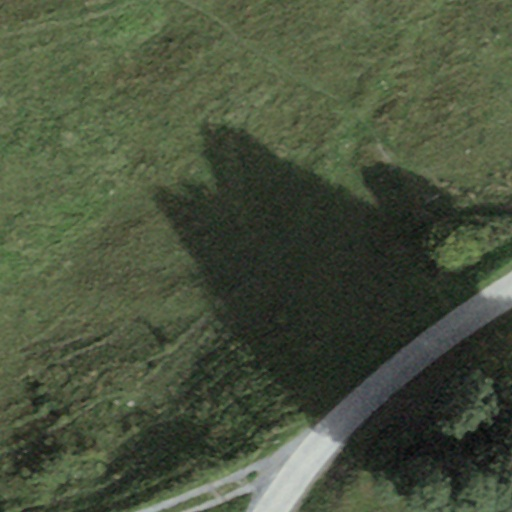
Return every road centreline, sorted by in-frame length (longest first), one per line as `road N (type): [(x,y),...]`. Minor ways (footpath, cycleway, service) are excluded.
road 1 (unclassified): [(511,301),(419,363),(349,442),(302,511)]
road 2 (track): [(349,442),(216,511)]
